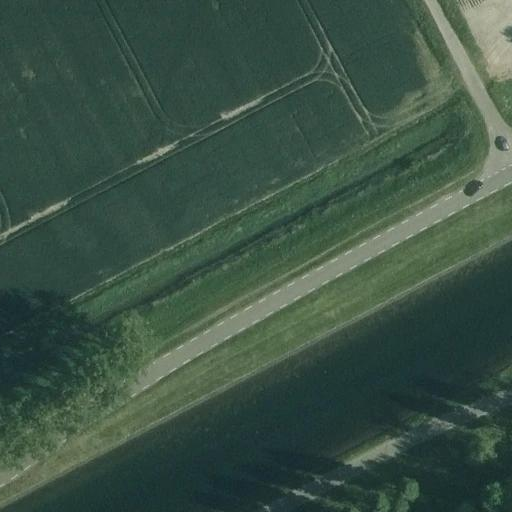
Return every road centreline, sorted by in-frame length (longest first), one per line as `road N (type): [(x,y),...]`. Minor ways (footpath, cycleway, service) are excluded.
road 1 (unclassified): [(0,477),(237,322),(511,172)]
road 2 (unclassified): [(270,511),(434,427),(511,397)]
road 3 (unclassified): [(511,157),(428,0)]
